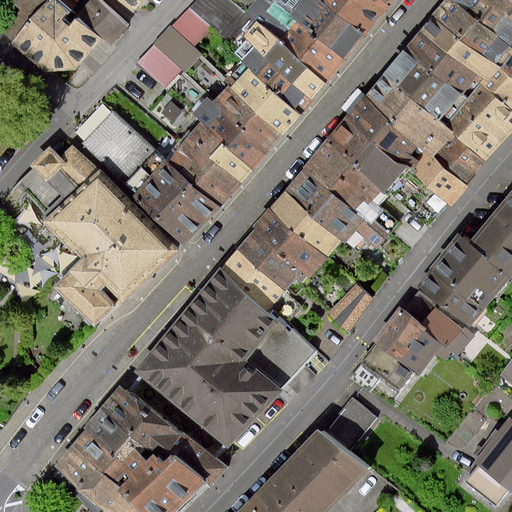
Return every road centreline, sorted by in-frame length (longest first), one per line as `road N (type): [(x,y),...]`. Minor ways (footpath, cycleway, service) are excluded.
road 1 (residential): [(423,0),(199,260),(88,367),(0,489)]
road 2 (residential): [(213,511),(511,152)]
road 3 (residential): [(175,0),(59,120)]
